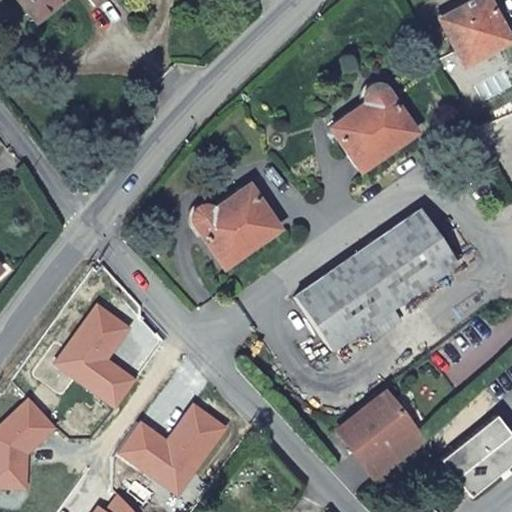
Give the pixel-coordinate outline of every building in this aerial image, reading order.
[(16,0),(36,24),(64,0),(91,0),(96,6),(102,0),(16,0)] [(477,0),(436,22),(459,66),(506,41),(484,0),(477,0)] [(328,127),(358,171),(413,133),(381,86),(372,85),(367,87),(363,92),(361,98),(362,104),(328,127)] [(511,96),(481,114),(505,159),(511,154),(511,96)] [(191,222),(223,266),(276,227),(245,183),(210,208),(203,204),(194,206),(191,209),(189,217),(191,222)] [(453,263),(415,210),(356,252),(393,306),(453,263)] [(393,306),(356,252),(293,296),(332,349),(393,306)] [(98,315),(56,371),(117,416),(136,391),(105,369),(101,366),(105,359),(109,362),(128,337),(98,315)] [(105,369),(109,362),(105,359),(101,366),(105,369)] [(378,402),(340,432),(366,465),(384,450),(394,462),(425,438),(397,404),(386,413),(378,402)] [(0,431),(0,492),(23,494),(24,468),(20,468),(20,460),(25,460),(55,433),(30,406),(0,431)] [(165,452),(137,431),(116,459),(176,503),(223,439),(192,416),(169,447),(172,449),(169,454),(165,452)] [(438,463),(467,500),(511,464),(511,442),(494,419),(438,463)] [(384,450),(366,465),(376,478),(394,462),(384,450)] [(125,511),(117,503),(110,511),(125,511)]
